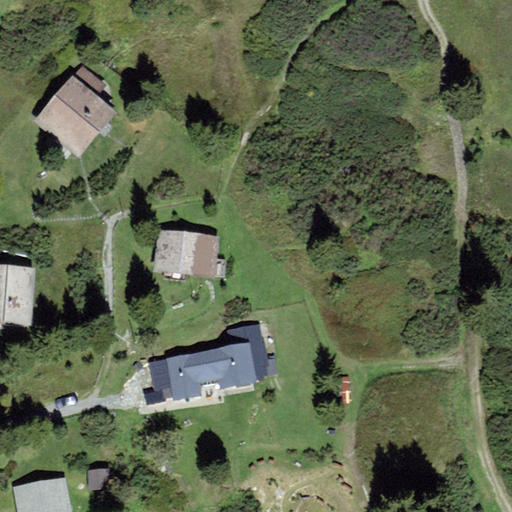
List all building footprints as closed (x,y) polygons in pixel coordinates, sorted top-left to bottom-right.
[(81,65),(72,75),(97,96),(106,86),(81,65)] [(97,96),(72,75),(33,122),(77,159),(116,113),(97,96)] [(219,238),(158,230),(152,272),(213,280),(219,238)] [(0,325),(32,327),(34,267),(0,266),(0,325)] [(227,332),(229,346),(251,343),(258,384),(270,382),(260,326),(227,332)] [(229,346),(166,360),(172,388),(175,401),(258,384),(251,343),(229,346)] [(172,388),(166,360),(148,364),(153,391),(172,388)] [(89,471),(89,489),(108,489),(108,470),(89,471)] [(12,488),(16,511),(71,511),(65,478),(12,488)]
